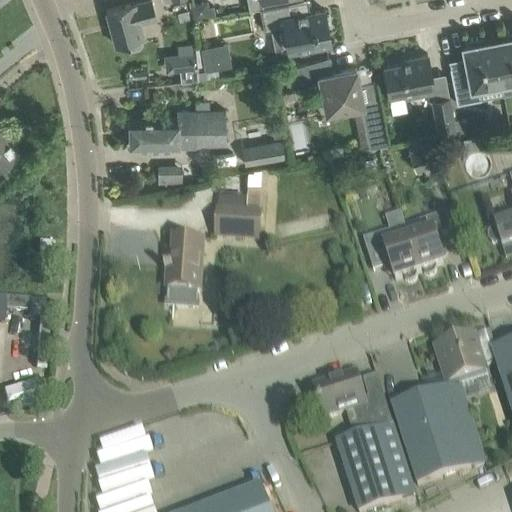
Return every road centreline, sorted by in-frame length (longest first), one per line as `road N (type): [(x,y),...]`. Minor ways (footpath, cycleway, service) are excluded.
road 1 (tertiary): [(88,398),(87,182),(71,82),(41,0)]
road 2 (unclassified): [(244,372),(511,284)]
road 3 (unclassified): [(88,398),(146,404),(244,372)]
road 4 (residential): [(362,25),(384,29),(511,3)]
road 5 (unclassified): [(305,511),(244,372)]
